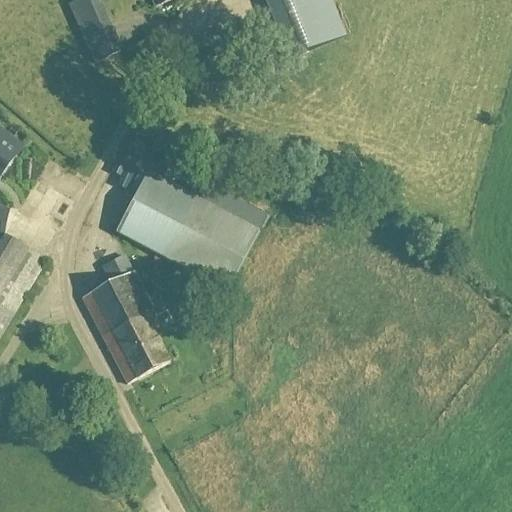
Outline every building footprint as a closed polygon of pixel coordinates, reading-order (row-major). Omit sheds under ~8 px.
[(78,0),(73,2),(98,60),(124,49),(102,0),(78,0)] [(151,0),(155,9),(174,0),(151,0)] [(264,0),(274,23),(329,1),(329,0),(264,0)] [(0,174),(16,154),(0,142),(0,174)] [(146,175),(114,235),(226,294),(258,234),(146,175)] [(54,198),(59,185),(43,178),(38,191),(54,198)] [(27,313),(41,261),(28,257),(30,248),(0,239),(0,293),(3,294),(0,306),(27,313)] [(108,350),(150,329),(156,317),(134,273),(82,300),(108,350)] [(169,364),(150,329),(108,350),(127,386),(169,364)]
